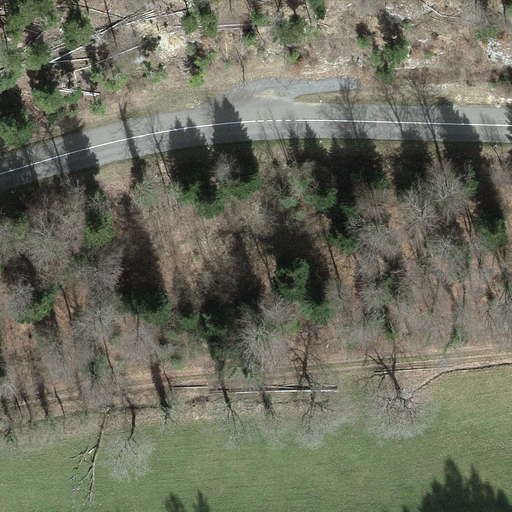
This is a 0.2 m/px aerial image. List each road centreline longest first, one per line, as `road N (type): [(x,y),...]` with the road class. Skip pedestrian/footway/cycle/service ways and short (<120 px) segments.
road 1 (secondary): [(0,173),(123,138),(227,123),(511,125)]
road 2 (track): [(0,404),(511,350)]
